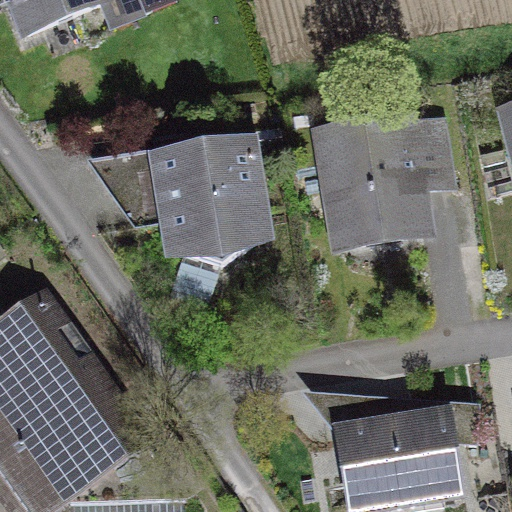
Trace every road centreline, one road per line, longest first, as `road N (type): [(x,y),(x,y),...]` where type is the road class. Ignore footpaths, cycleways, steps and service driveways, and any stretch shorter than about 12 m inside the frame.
road 1 (residential): [(511,336),(186,394)]
road 2 (residential): [(186,394),(0,133)]
road 3 (residential): [(267,511),(186,394)]
